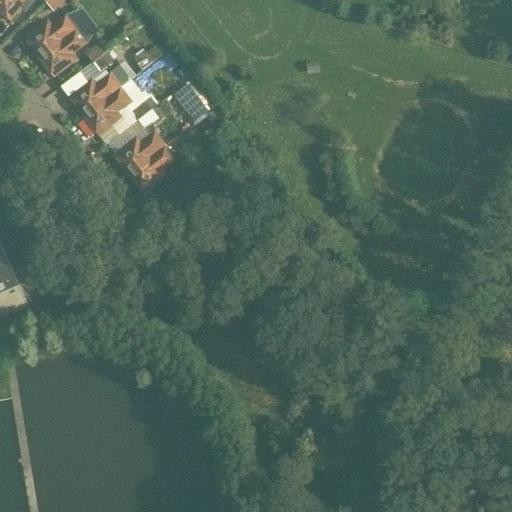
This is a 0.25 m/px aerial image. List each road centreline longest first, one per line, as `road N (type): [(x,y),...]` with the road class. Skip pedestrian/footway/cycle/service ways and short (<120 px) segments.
road 1 (track): [(511,490),(252,196)]
road 2 (unclassified): [(252,196),(128,220),(0,60)]
